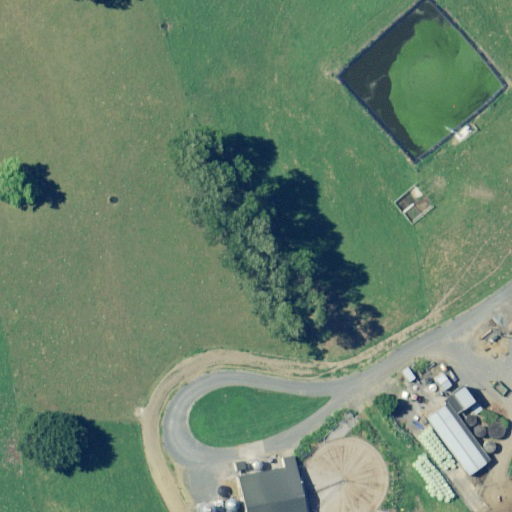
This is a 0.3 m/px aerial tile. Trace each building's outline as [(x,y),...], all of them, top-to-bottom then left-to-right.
[(414,379),(406,367),(398,373),(406,384),(414,379)] [(450,385),(441,374),(434,380),(443,391),(450,385)] [(471,404),(460,388),(443,400),(454,416),(471,404)] [(484,464),(442,408),(426,421),(467,477),(484,464)] [(485,437),(470,414),(462,419),(477,442),(485,437)] [(503,434),(504,433),(504,431),(503,430),(503,429),(502,427),(501,426),(500,425),(499,424),(497,424),(496,424),(494,424),(493,424),(491,425),(490,425),(489,426),(488,428),(487,429),(487,430),(487,432),(487,433),(487,435),(487,436),(488,437),(489,438),(490,439),(492,440),(493,441),(495,441),(496,441),(498,441),(499,440),(500,439),(501,438),(502,437),(503,436),(503,434)] [(304,511),(292,457),(281,460),(283,469),(236,479),(243,511),(304,511)]
